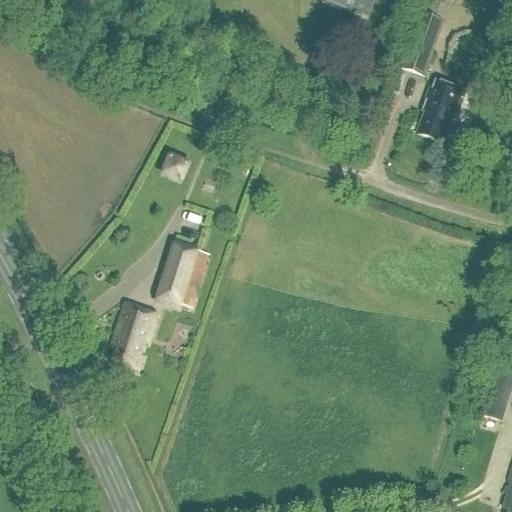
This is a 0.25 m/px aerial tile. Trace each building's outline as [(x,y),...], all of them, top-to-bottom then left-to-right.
[(374,0),(303,0),(367,22),(374,0)] [(443,23),(441,23),(448,0),(425,0),(420,16),(402,71),(424,78),(443,23)] [(442,147),(443,143),(445,144),(445,146),(455,150),(463,128),(455,125),(466,94),(435,83),(432,92),(429,91),(425,103),(429,104),(417,138),(442,147)] [(470,84),(462,123),(478,126),(487,88),(470,84)] [(192,312),(197,294),(185,290),(197,252),(175,246),(157,304),(178,311),(179,308),(192,312)] [(111,366),(138,375),(157,316),(125,306),(111,350),(116,352),(111,366)] [(511,376),(492,371),(478,417),(501,424),(511,387),(511,376)]
